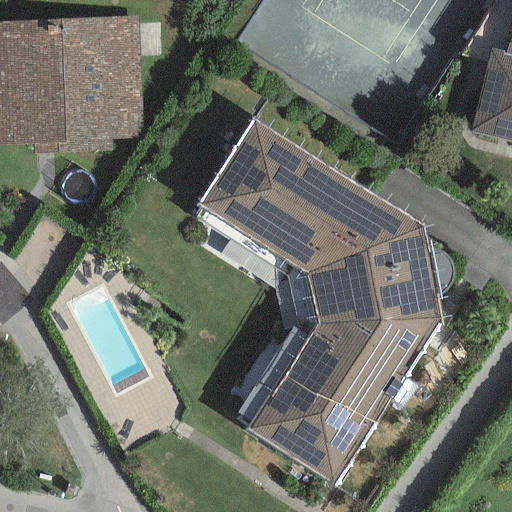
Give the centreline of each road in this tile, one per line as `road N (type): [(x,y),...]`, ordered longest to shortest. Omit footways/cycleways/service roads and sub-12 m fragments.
road 1 (residential): [(0,287),(112,511)]
road 2 (residential): [(374,511),(511,329)]
